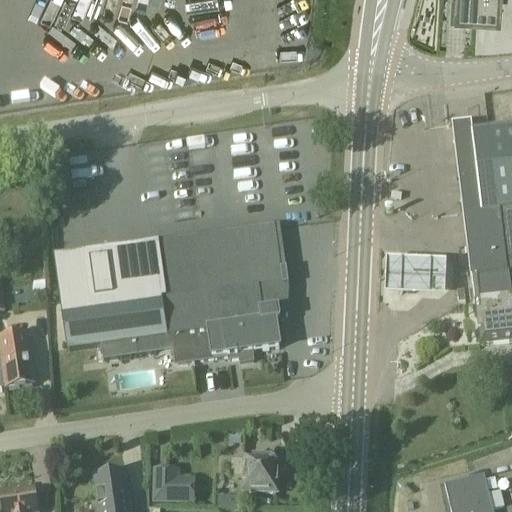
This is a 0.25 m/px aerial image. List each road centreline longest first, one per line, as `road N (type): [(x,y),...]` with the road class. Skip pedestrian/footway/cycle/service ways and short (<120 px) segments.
road 1 (unclassified): [(0,146),(368,79)]
road 2 (unclassified): [(0,442),(355,391)]
road 3 (secondary): [(355,391),(368,79)]
road 4 (unclassified): [(368,79),(511,67)]
road 5 (secondary): [(349,511),(355,391)]
